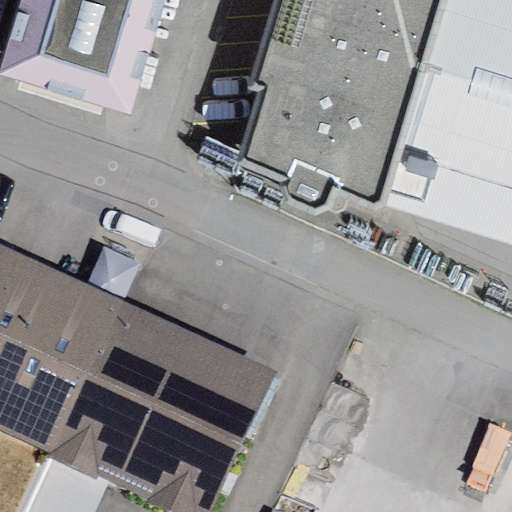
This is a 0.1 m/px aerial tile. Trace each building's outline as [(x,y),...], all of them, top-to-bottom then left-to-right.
[(13,0),(1,38),(132,79),(156,0),(13,0)] [(511,0),(268,0),(249,60),(259,63),(233,146),(282,161),(287,184),(314,194),(332,184),(335,174),(511,228),(511,0)] [(125,306),(0,247),(0,436),(57,462),(125,306)] [(215,511),(279,379),(125,306),(57,462),(109,486),(163,511),(215,511)] [(0,511),(34,511),(57,462),(0,436),(0,511)] [(97,511),(109,486),(57,462),(34,511),(97,511)]
